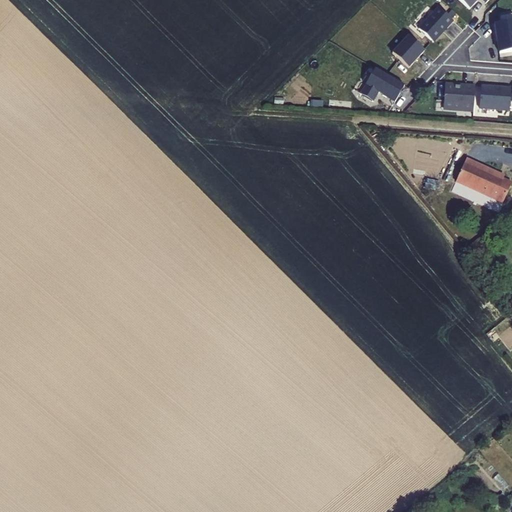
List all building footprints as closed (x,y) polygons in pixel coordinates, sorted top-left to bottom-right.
[(454,0),(468,12),(479,1),(485,6),(490,0),(454,0)] [(453,23),(438,10),(418,31),(433,45),(447,29),(447,30),(453,23)] [(511,13),(499,16),(500,23),(491,24),(495,44),(498,43),(499,53),(511,51),(511,13)] [(408,38),(392,56),(408,71),(424,53),(408,38)] [(404,88),(374,71),(360,96),(372,104),(378,95),(394,104),(404,88)] [(442,109),(472,111),(474,89),(459,88),(459,89),(444,88),(442,109)] [(510,90),(480,88),(478,111),(508,113),(510,90)] [(496,175),(466,162),(456,185),(503,205),(511,185),(494,178),(496,175)]
